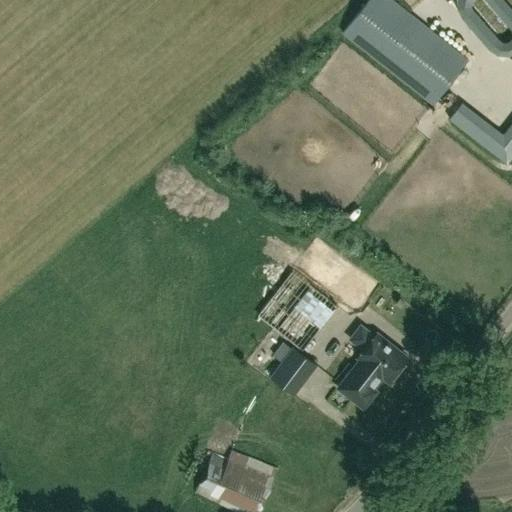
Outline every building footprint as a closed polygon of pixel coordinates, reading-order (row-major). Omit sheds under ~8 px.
[(469,61),(391,0),(371,0),(343,35),(433,106),(469,61)] [(258,310),(304,348),(341,305),(353,315),(366,301),(308,252),(258,310)] [(361,360),(339,388),(364,408),(377,392),(373,389),(383,377),(389,382),(408,358),(377,334),(375,337),(361,326),(351,339),(365,350),(359,358),(361,360)] [(294,348),(271,377),(293,394),(316,365),(304,356),(294,348)] [(273,480),(277,471),(233,452),(228,462),(213,455),(196,492),(240,511),(261,511),(268,496),(273,480)]
